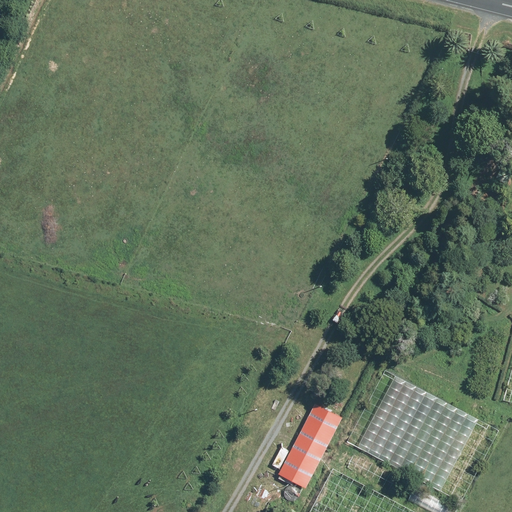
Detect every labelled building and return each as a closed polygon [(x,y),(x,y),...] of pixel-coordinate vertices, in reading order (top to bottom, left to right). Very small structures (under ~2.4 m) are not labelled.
[(503,431),(397,375),(359,447),(465,502),(503,431)] [(346,417),(318,402),(292,452),(283,447),(274,465),(284,470),(282,473),(310,488),(346,417)] [(409,483),(355,453),(347,467),(401,497),(409,483)] [(412,511),(336,470),(312,511),(412,511)] [(266,511),(277,491),(265,485),(251,511),(266,511)] [(453,511),(456,508),(416,486),(408,499),(430,511),(453,511)]
